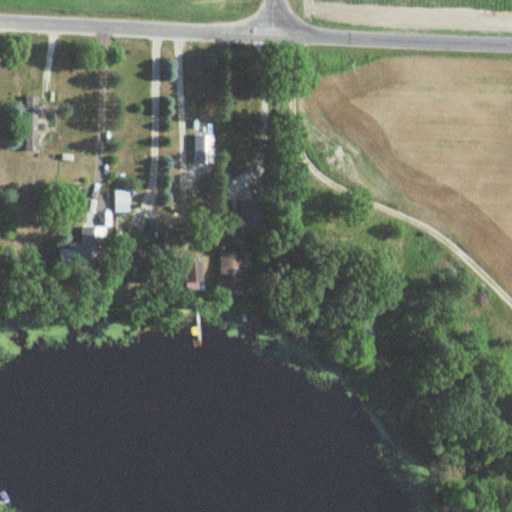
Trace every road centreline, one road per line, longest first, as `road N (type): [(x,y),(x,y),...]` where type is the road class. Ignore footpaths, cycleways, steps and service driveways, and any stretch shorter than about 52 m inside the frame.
road 1 (residential): [(511,43),(0,21)]
road 2 (residential): [(511,300),(438,232),(320,175),(297,135),(295,52),(272,28)]
